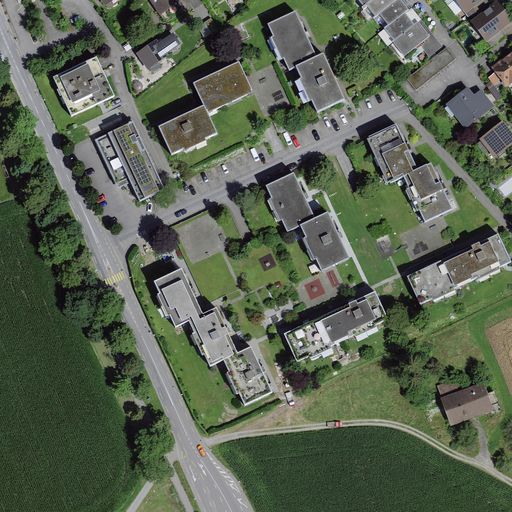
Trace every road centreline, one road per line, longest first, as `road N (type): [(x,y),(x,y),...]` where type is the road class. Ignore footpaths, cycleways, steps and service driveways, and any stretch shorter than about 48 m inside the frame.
road 1 (residential): [(100,249),(407,106)]
road 2 (track): [(511,485),(383,422),(235,435),(192,448)]
road 3 (secondary): [(100,249),(227,511)]
road 4 (secondary): [(0,30),(100,249)]
